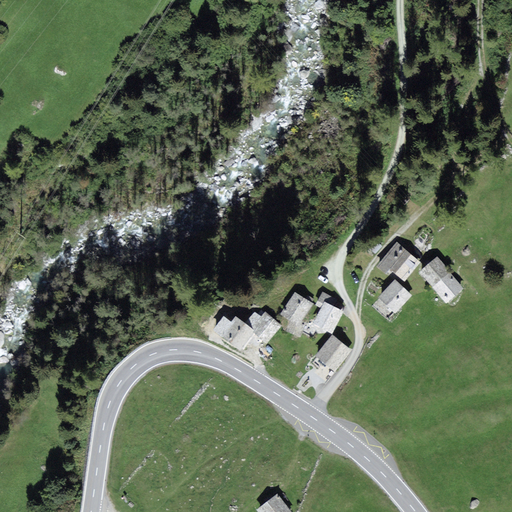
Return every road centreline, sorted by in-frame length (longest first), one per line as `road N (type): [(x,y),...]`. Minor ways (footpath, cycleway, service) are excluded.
road 1 (track): [(479,0),(480,56),(453,177),(369,266),(357,318)]
road 2 (primary): [(90,511),(110,397),(148,356),(207,354),(311,416)]
road 3 (track): [(338,272),(399,150),(401,0)]
road 4 (residential): [(311,416),(358,344),(338,272)]
road 5 (primary): [(311,416),(375,466),(415,511)]
road 6 (track): [(311,416),(283,489),(244,511)]
